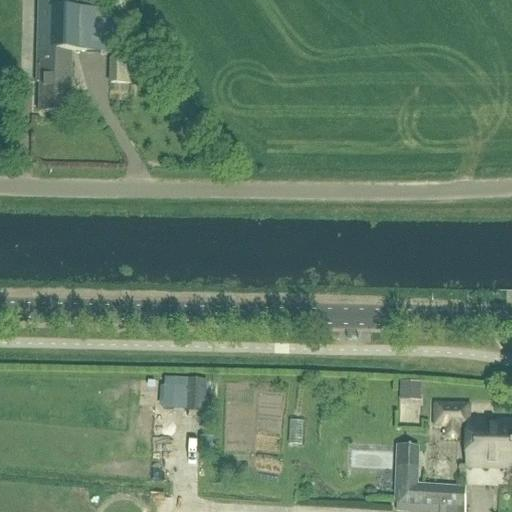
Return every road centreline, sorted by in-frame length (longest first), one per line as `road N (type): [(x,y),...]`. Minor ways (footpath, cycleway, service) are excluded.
road 1 (unclassified): [(511,188),(403,194),(0,187)]
road 2 (tertiary): [(511,322),(0,312)]
